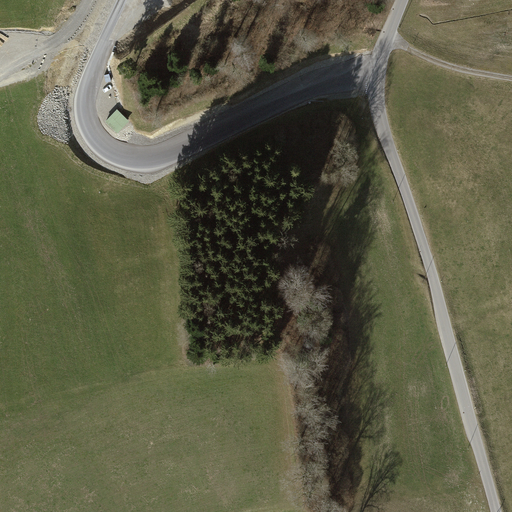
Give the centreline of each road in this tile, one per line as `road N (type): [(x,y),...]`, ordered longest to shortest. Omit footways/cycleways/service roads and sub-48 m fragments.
road 1 (unclassified): [(495,511),(378,107),(376,77),(402,0)]
road 2 (track): [(0,85),(185,14)]
road 3 (track): [(511,79),(451,67),(386,40)]
